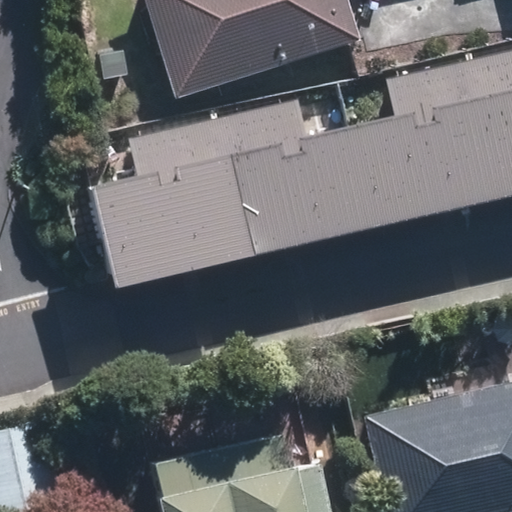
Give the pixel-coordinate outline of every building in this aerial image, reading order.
[(357,28),(348,0),(147,0),(178,93),(352,37),(358,34),(357,28)] [(511,51),(381,82),(390,115),(302,135),(293,98),(127,138),(136,175),(97,185),(121,289),(511,196),(511,51)] [(511,511),(511,379),(366,412),(387,511),(511,511)] [(46,421),(0,431),(0,511),(13,511),(64,501),(46,421)] [(294,464),(287,430),(161,457),(168,491),(165,493),(169,511),(337,511),(327,464),(302,470),(301,462),(294,464)]
